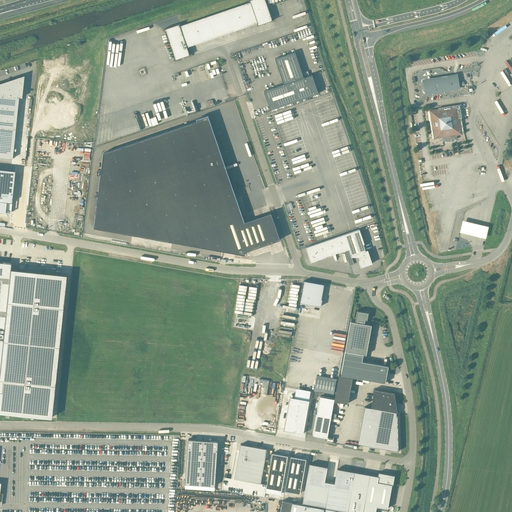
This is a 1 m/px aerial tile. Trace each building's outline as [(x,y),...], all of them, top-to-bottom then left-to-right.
[(180,24),(165,29),(176,60),(191,55),(191,54),(190,55),(187,47),(257,23),(258,25),(257,25),(258,25),(272,20),(265,0),(249,0),(250,0),(251,3),(180,27),(179,24),(180,24)] [(264,91),(270,110),(319,93),(312,75),(304,77),(295,52),(275,59),(284,84),(264,91)] [(461,87),(458,72),(423,78),(426,93),(461,87)] [(21,98),(24,75),(13,79),(13,81),(12,81),(12,80),(9,80),(8,81),(0,83),(0,157),(12,159),(18,97),(21,98)] [(506,102),(510,101),(505,88),(501,90),(506,102)] [(460,105),(438,108),(439,110),(430,111),(435,138),(442,137),(443,141),(452,139),(452,138),(456,138),(456,139),(457,139),(456,134),(461,134),(459,118),(462,118),(460,105)] [(245,254),(244,252),(280,239),(271,213),(240,224),(231,199),(233,199),(230,192),(229,193),(204,118),(107,151),(94,227),(245,254)] [(15,171),(0,168),(0,212),(11,213),(15,171)] [(488,227),(462,221),(459,233),(486,239),(488,227)] [(360,229),(344,234),(349,249),(352,257),(352,256),(357,254),(362,266),(371,263),(367,250),(366,251),(363,244),(364,244),(364,243),(359,230),(360,230),(360,229)] [(344,234),(325,241),(330,255),(349,249),(344,234)] [(330,255),(325,241),(306,247),(306,248),(308,247),(310,254),(308,254),(311,262),(330,255)] [(10,264),(0,262),(0,414),(51,421),(66,275),(10,269),(10,264)] [(324,284),(304,281),(300,302),(321,306),(322,299),(324,284)] [(244,285),(250,286),(249,292),(257,293),(258,284),(244,283),(244,285)] [(355,322),(351,321),(341,375),(386,383),(389,366),(362,361),(363,354),(366,355),(372,325),(367,324),(369,313),(357,311),(355,322)] [(334,394),(336,379),(317,375),(314,390),(334,394)] [(353,378),(339,375),(334,401),(348,403),(353,378)] [(395,393),(374,389),(371,408),(365,406),(358,444),(399,451),(398,415),(397,415),(397,412),(398,412),(396,403),(393,403),(395,393)] [(320,396),(313,435),(327,438),(334,399),(320,396)] [(290,397),(284,430),(303,434),(309,400),(290,397)] [(203,440),(188,439),(184,483),(199,485),(203,440)] [(199,485),(214,486),(218,441),(203,440),(199,485)] [(241,445),(235,479),(261,484),(267,449),(241,445)] [(266,487),(282,490),(288,456),(272,453),(266,487)] [(285,491),(300,493),(306,459),(291,456),(285,491)] [(303,503),(325,507),(330,482),(325,481),(327,467),(310,464),(303,503)] [(335,483),(330,482),(325,507),(348,511),(355,472),(337,469),(335,483)] [(355,472),(348,511),(352,511),(375,511),(377,506),(388,508),(392,485),(393,485),(395,475),(379,472),(378,476),(355,472)] [(280,511),(290,511),(292,502),(282,501),(280,511)]
